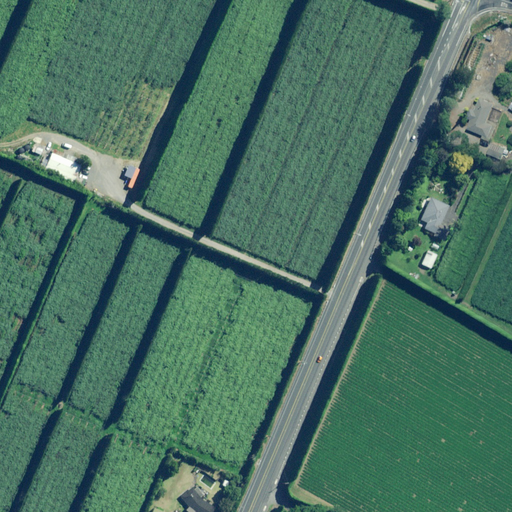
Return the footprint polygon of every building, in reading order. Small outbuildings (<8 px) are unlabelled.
[(464,101),(471,86),(496,97),(500,89),(507,71),(505,70),(511,53),(511,37),(500,32),(494,45),(479,39),(461,81),(454,97),(464,101)] [(498,125),(488,120),(494,105),(481,99),(476,111),(471,109),(467,118),(471,120),(468,129),(484,136),(483,139),(487,140),(491,142),(498,125)] [(509,151),(492,144),(488,154),(502,160),(504,153),(508,155),(509,151)] [(81,166),(75,163),(52,153),(45,169),(74,182),(80,167),(81,166)] [(444,241),(449,229),(456,213),(447,209),(449,206),(430,198),(420,220),(427,223),(424,229),(434,234),(433,236),(444,241)] [(437,256),(428,252),(422,265),(431,269),(437,256)] [(212,511),(215,508),(202,500),(192,488),(180,498),(188,507),(184,511),(212,511)]
